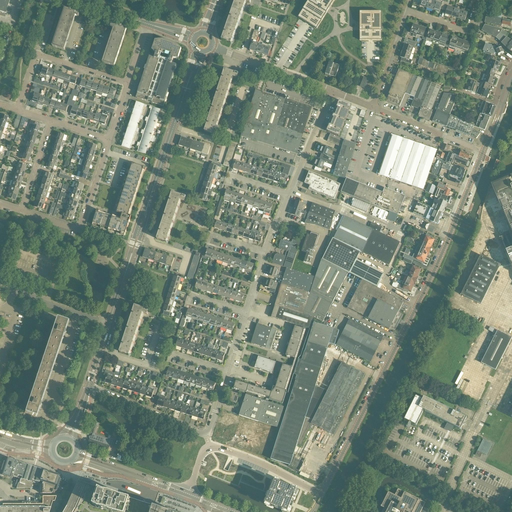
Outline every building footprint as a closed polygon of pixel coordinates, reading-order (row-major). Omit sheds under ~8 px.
[(230,43),(238,20),(245,2),(249,4),(250,0),(234,0),(221,40),(230,43)] [(308,0),(298,17),(317,29),(329,9),(335,0),(308,0)] [(434,4),(435,0),(433,0),(433,1),(429,0),(428,0),(427,4),(426,8),(432,10),(434,4)] [(445,4),(446,0),(443,0),(443,1),(439,0),(435,0),(434,4),(432,10),(439,12),(440,9),(443,10),(445,4)] [(452,17),(454,8),(448,6),(449,3),(446,2),(446,0),(445,4),(443,10),(446,11),(445,14),(452,17)] [(454,8),(452,17),(458,19),(460,11),(457,9),(458,7),(455,6),(454,9),(454,8)] [(63,49),(70,26),(74,16),(78,17),(79,14),(71,11),(71,10),(70,10),(69,10),(64,9),(52,47),(64,51),(64,50),(63,49)] [(467,13),(460,11),(458,19),(465,21),(467,13)] [(382,12),(360,12),(359,26),(359,40),(382,40),(382,12)] [(511,21),(491,18),(486,17),(484,22),(501,27),(502,24),(510,26),(511,21)] [(114,67),(125,34),(127,29),(122,28),(122,27),(120,26),(120,27),(112,24),(110,28),(115,29),(104,63),(102,62),(102,63),(114,67)] [(417,35),(420,26),(413,24),(410,33),(413,34),(412,37),(416,38),(417,35)] [(511,45),(508,43),(510,40),(506,38),(508,33),(501,31),(502,30),(484,25),(481,31),(496,37),(501,43),(511,53),(511,45)] [(426,29),(420,26),(417,35),(423,37),(422,39),(424,40),(426,35),(424,34),(426,29)] [(432,43),(436,32),(430,30),(428,36),(426,35),(424,40),(426,40),(426,41),(432,43)] [(438,45),(442,34),(436,32),(432,43),(438,45)] [(448,36),(442,34),(438,45),(444,47),(445,47),(446,47),(448,42),(446,42),(446,41),(448,42),(449,40),(447,39),(448,36)] [(458,39),(452,37),(450,43),(448,42),(446,47),(448,48),(448,49),(454,51),(458,39)] [(465,41),(458,39),(454,51),(461,53),(461,52),(465,41)] [(404,45),(402,51),(411,54),(413,48),(414,48),(416,42),(409,40),(407,46),(404,45)] [(471,44),(465,41),(461,52),(467,54),(471,44)] [(157,42),(156,42),(153,50),(157,51),(155,56),(153,55),(151,59),(150,58),(147,66),(146,65),(146,66),(147,66),(144,75),(143,75),(144,75),(143,79),(142,79),(142,80),(143,80),(141,84),(140,84),(141,84),(140,89),(139,88),(139,89),(138,93),(137,93),(138,93),(137,98),(136,97),(136,98),(147,102),(148,101),(152,102),(152,103),(163,107),(163,106),(164,102),(165,102),(164,102),(166,97),(166,98),(166,97),(165,97),(167,93),(168,93),(167,92),(168,88),(169,88),(168,88),(170,84),(171,84),(171,83),(170,83),(173,74),(174,75),(174,74),(173,74),(175,66),(174,66),(174,64),(172,64),(175,57),(177,58),(180,50),(179,50),(178,48),(176,47),(174,45),(172,44),(170,43),(169,43),(167,42),(164,42),(162,42),(160,42),(157,42)] [(255,52),(259,42),(256,42),(256,43),(252,42),(249,50),(255,52)] [(261,54),(264,46),(265,44),(262,43),(261,45),(258,44),(259,42),(255,52),(261,54)] [(487,44),(487,42),(485,44),(486,45),(484,50),(483,51),(494,55),(495,54),(494,54),(497,54),(494,47),(493,45),(493,46),(487,44)] [(267,47),(264,46),(261,54),(268,56),(270,48),(271,46),(268,45),(267,47)] [(496,46),(494,47),(497,54),(498,56),(504,53),(502,48),(500,46),(497,46),(496,46)] [(409,59),(411,54),(402,51),(400,57),(402,57),(401,61),(412,65),(414,61),(409,59)] [(493,57),(488,55),(486,61),(490,62),(487,71),(493,74),(495,70),(497,71),(500,64),(492,61),(493,57)] [(335,79),(339,66),(329,62),(324,77),(329,78),(329,76),(335,78),(335,79)] [(48,69),(43,67),(42,70),(39,69),(37,75),(40,76),(41,74),(46,75),(48,69)] [(215,130),(216,126),(232,77),(237,79),(239,73),(233,71),(233,72),(224,69),(204,131),(216,135),(217,130),(215,130)] [(413,75),(399,69),(386,102),(399,107),(405,94),(413,75)] [(492,77),(493,74),(487,71),(481,88),(486,90),(488,84),(492,85),(495,78),(492,77)] [(63,81),(65,75),(60,73),(58,79),(57,82),(62,84),(63,81)] [(414,98),(422,79),(413,75),(405,94),(414,98)] [(368,79),(364,77),(360,87),(364,88),(368,79)] [(420,110),(431,83),(422,79),(414,98),(411,106),(419,110),(420,110)] [(490,92),(486,90),(481,88),(479,88),(480,84),(469,80),(465,90),(486,98),(489,92),(490,92)] [(91,90),(93,83),(87,82),(85,88),(84,90),(90,92),(91,90)] [(431,83),(420,110),(418,116),(429,121),(432,114),(431,113),(433,111),(431,110),(435,101),(438,102),(443,88),(431,83)] [(104,87),(98,85),(96,92),(95,94),(101,96),(102,94),(104,87)] [(112,90),(110,89),(108,95),(107,98),(113,100),(116,90),(113,89),(112,90)] [(295,152),(299,140),(306,119),(308,120),(312,108),(291,101),(290,103),(257,92),(243,135),(295,152)] [(446,127),(450,116),(449,115),(458,95),(444,93),(432,122),(446,127)] [(339,101),(335,111),(347,116),(350,110),(351,106),(339,101)] [(136,102),(134,109),(142,111),(144,107),(146,108),(147,106),(135,102),(136,102)] [(482,102),(480,108),(484,109),(483,110),(487,111),(487,110),(490,111),(491,112),(494,112),(496,106),(486,103),(482,102)] [(79,107),(76,106),(75,109),(72,108),(70,114),(76,116),(78,109),(79,107)] [(151,109),(150,114),(158,117),(160,110),(161,111),(150,107),(149,109),(151,109)] [(484,109),(480,108),(479,110),(482,112),(481,114),(489,117),(491,118),(494,112),(491,112),(490,111),(487,110),(487,111),(483,110),(484,109)] [(141,116),(142,111),(134,109),(133,111),(132,111),(131,115),(143,118),(143,117),(141,116)] [(335,111),(331,121),(343,127),(347,116),(335,111)] [(102,114),(101,117),(99,123),(105,125),(107,116),(102,114)] [(157,119),(158,117),(150,114),(148,118),(146,118),(145,119),(157,123),(158,120),(157,119)] [(484,131),(489,117),(480,114),(475,127),(484,131)] [(142,120),(143,118),(131,115),(130,118),(131,119),(130,121),(138,124),(140,120),(142,120)] [(455,130),(460,120),(450,116),(446,127),(455,130)] [(156,127),(157,123),(145,119),(145,121),(147,122),(146,126),(154,129),(155,127),(156,127)] [(460,120),(455,130),(455,131),(469,137),(469,136),(476,139),(480,134),(472,129),(474,125),(460,120)] [(38,126),(39,124),(30,121),(29,124),(30,124),(28,130),(31,131),(37,133),(39,127),(38,126)] [(137,128),(138,124),(130,121),(129,124),(128,123),(127,127),(138,131),(139,129),(137,128)] [(331,121),(326,132),(339,137),(343,127),(331,121)] [(153,132),(154,129),(146,126),(144,131),(142,130),(141,132),(153,136),(154,132),(153,132)] [(138,133),(138,131),(127,127),(125,131),(127,131),(126,134),(134,136),(136,132),(138,133)] [(152,139),(153,136),(141,132),(141,134),(143,134),(141,139),(150,142),(151,139),(152,139)] [(58,133),(56,139),(62,141),(64,135),(58,133)] [(133,141),(134,136),(126,134),(125,136),(124,136),(122,140),(134,144),(135,142),(133,141)] [(342,140),(342,139),(330,134),(327,142),(340,147),(333,175),(345,178),(355,145),(343,141),(342,140)] [(437,151),(391,135),(378,175),(377,175),(423,190),(437,151)] [(184,148),(187,139),(181,137),(178,146),(184,148)] [(149,144),(150,142),(141,139),(140,143),(138,143),(137,144),(149,148),(150,145),(149,144)] [(190,150),(193,141),(187,139),(184,148),(190,150)] [(134,145),(134,144),(122,140),(121,143),(122,144),(122,146),(120,146),(131,150),(130,149),(131,145),(134,145)] [(195,151),(198,143),(193,141),(190,150),(195,151)] [(201,153),(204,145),(198,143),(195,151),(201,153)] [(148,152),(149,148),(137,144),(137,146),(139,147),(137,152),(136,151),(136,152),(147,155),(146,154),(146,152),(148,152)] [(441,150),(446,152),(449,146),(443,144),(441,150)] [(210,147),(204,145),(201,153),(207,155),(210,147)] [(330,150),(321,146),(319,153),(322,155),(321,158),(333,162),(335,157),(330,155),(328,154),(330,150)] [(461,151),(458,157),(467,161),(469,155),(461,151)] [(453,162),(455,156),(449,153),(448,156),(446,155),(445,158),(446,159),(447,158),(452,160),(451,162),(453,162)] [(91,163),(93,157),(86,155),(85,155),(84,157),(83,160),(91,163)] [(465,166),(467,161),(458,157),(455,156),(453,162),(465,166)] [(333,162),(321,158),(320,161),(316,159),(313,166),(321,170),(323,166),(324,163),(332,166),(333,162)] [(438,159),(436,158),(431,173),(438,176),(441,168),(444,163),(442,160),(438,159)] [(89,169),(91,163),(83,160),(81,166),(89,169)] [(238,171),(241,163),(235,161),(233,169),(233,170),(236,171),(236,170),(238,171)] [(210,165),(208,171),(215,173),(217,167),(220,169),(221,166),(212,162),(211,165),(210,165)] [(18,163),(16,170),(24,172),(26,166),(18,163)] [(244,172),(247,165),(241,163),(238,171),(244,172)] [(451,168),(452,166),(444,163),(441,168),(449,171),(451,168)] [(144,168),(132,164),(117,213),(118,213),(116,219),(99,213),(99,211),(97,210),(96,212),(93,223),(109,228),(109,229),(125,234),(129,223),(130,218),(131,219),(131,217),(128,216),(143,170),(145,171),(146,169),(144,168)] [(250,174),(252,167),(247,165),(244,172),(250,174)] [(454,165),(452,166),(451,168),(455,170),(453,176),(460,178),(461,178),(462,176),(461,175),(463,169),(454,165)] [(87,174),(89,169),(81,166),(79,171),(87,174)] [(256,176),(258,169),(252,167),(250,174),(256,176)] [(276,171),(273,181),(279,183),(281,178),(284,179),(285,175),(288,176),(289,170),(284,168),(282,173),(276,171)] [(262,178),(264,170),(258,169),(256,176),(262,178)] [(22,178),(24,172),(16,170),(14,175),(22,178)] [(267,179),(270,172),(264,170),(262,178),(267,179)] [(273,181),(276,171),(270,170),(270,172),(267,179),(273,181)] [(85,180),(87,174),(79,171),(78,171),(76,177),(85,180)] [(213,179),(215,173),(208,171),(206,176),(213,179)] [(45,172),(43,179),(51,181),(53,175),(45,172)] [(340,185),(309,172),(304,183),(310,186),(308,190),(333,200),(340,185)] [(20,184),(22,178),(14,175),(12,181),(20,184)] [(511,175),(510,176),(511,180),(511,189),(507,179),(491,186),(499,204),(502,211),(511,233),(511,234),(500,240),(506,253),(506,254),(511,267),(511,175)] [(212,185),(213,179),(206,176),(204,182),(212,185)] [(356,182),(346,178),(341,192),(397,215),(399,211),(403,212),(405,208),(401,206),(404,196),(384,188),(382,193),(356,182)] [(50,187),(51,181),(43,179),(41,184),(50,187)] [(19,189),(20,184),(12,181),(10,187),(19,189)] [(76,182),(74,188),(82,191),(84,185),(76,182)] [(211,188),(212,185),(204,182),(202,188),(212,191),(213,188),(211,188)] [(437,188),(438,188),(444,191),(443,195),(447,197),(450,190),(446,188),(447,186),(438,183),(436,187),(438,187),(437,188)] [(48,192),(50,187),(41,184),(39,190),(48,192)] [(19,189),(10,187),(8,192),(17,195),(19,189)] [(80,197),(82,191),(74,188),(72,194),(80,197)] [(212,191),(202,188),(200,194),(208,196),(210,197),(212,191)] [(444,191),(438,188),(434,198),(436,199),(436,200),(446,204),(446,203),(450,204),(452,199),(443,195),(444,191)] [(46,198),(48,192),(39,190),(38,196),(46,198)] [(17,195),(8,192),(6,191),(5,194),(7,195),(6,198),(15,201),(17,195)] [(229,202),(232,192),(226,191),(223,200),(229,202)] [(235,201),(237,194),(232,192),(229,202),(232,203),(232,200),(235,201)] [(165,242),(168,234),(179,201),(184,202),(186,196),(181,194),(181,196),(171,193),(156,239),(165,242)] [(78,202),(80,197),(72,194),(70,200),(78,202)] [(206,202),(208,196),(200,194),(199,199),(206,202)] [(237,194),(235,201),(236,201),(235,204),(241,205),(241,203),(244,196),(243,196),(244,195),(243,195),(241,194),(240,194),(240,195),(237,194)] [(44,204),(46,198),(38,196),(36,201),(44,204)] [(354,198),(351,206),(367,211),(370,204),(354,198)] [(258,208),(260,201),(255,199),(252,207),(253,207),(252,208),(255,209),(255,207),(258,208)] [(76,208),(78,202),(70,200),(68,205),(76,208)] [(444,209),(446,204),(436,200),(432,209),(442,213),(443,212),(444,212),(444,210),(444,209)] [(42,210),(44,204),(36,201),(34,207),(42,210)] [(263,213),(266,203),(266,202),(263,201),(263,202),(260,201),(258,208),(257,211),(263,213)] [(295,201),(293,208),(301,211),(303,204),(295,201)] [(442,213),(432,209),(417,202),(414,209),(413,208),(412,211),(413,211),(412,214),(437,224),(442,213)] [(272,205),(266,203),(263,213),(269,214),(272,205)] [(309,206),(307,212),(332,221),(335,211),(312,203),(310,207),(309,206)] [(74,214),(76,208),(68,205),(66,211),(74,214)] [(299,217),(301,211),(293,208),(291,214),(299,217)] [(72,220),(74,214),(66,211),(65,211),(64,213),(65,214),(64,217),(72,220)] [(333,221),(332,221),(307,212),(304,219),(306,220),(304,224),(306,224),(315,225),(329,231),(331,226),(333,221)] [(342,220),(333,238),(360,251),(389,265),(400,243),(379,233),(382,227),(371,222),(369,228),(344,216),(342,220)] [(415,227),(421,229),(423,223),(417,220),(415,227)] [(226,232),(228,225),(222,223),(220,230),(226,232)] [(237,235),(239,228),(233,226),(231,234),(237,235)] [(254,241),(256,234),(257,231),(251,230),(251,232),(248,239),(254,241)] [(256,234),(254,241),(260,242),(262,235),(260,235),(261,233),(257,231),(256,234)] [(319,235),(311,232),(310,235),(307,234),(301,251),(306,253),(303,262),(310,264),(314,251),(313,251),(319,235)] [(426,234),(422,242),(431,246),(434,240),(430,238),(431,237),(428,236),(428,235),(426,234)] [(288,252),(288,254),(295,257),(297,250),(293,249),(294,244),(299,245),(300,241),(293,238),(291,242),(284,240),(284,239),(283,239),(281,239),(278,247),(279,249),(281,249),(280,249),(281,250),(281,249),(286,251),(287,251),(288,252)] [(333,238),(323,259),(348,272),(377,287),(383,275),(383,274),(356,259),(360,251),(333,238)] [(430,247),(431,246),(422,242),(420,241),(419,244),(421,244),(420,247),(429,252),(429,251),(430,251),(431,249),(430,249),(431,248),(430,247)] [(429,252),(420,247),(417,253),(426,257),(427,255),(428,253),(429,252)] [(148,259),(151,251),(145,249),(142,257),(148,259)] [(210,259),(213,251),(207,250),(207,252),(204,251),(201,259),(207,261),(208,258),(210,259)] [(154,261),(157,253),(151,251),(148,259),(154,261)] [(216,261),(219,253),(213,251),(210,259),(216,261)] [(159,263),(162,255),(157,253),(154,261),(159,263)] [(222,262),(224,255),(225,254),(224,254),(222,253),(221,253),(221,254),(219,253),(216,261),(222,262)] [(291,269),(295,257),(288,254),(287,257),(285,256),(279,254),(277,253),(275,255),(272,263),(286,268),(291,269)] [(423,263),(426,257),(417,253),(415,259),(417,260),(416,261),(419,262),(420,261),(423,263)] [(165,265),(168,257),(162,255),(159,263),(165,265)] [(230,257),(231,256),(230,256),(228,255),(227,255),(227,256),(224,255),(222,262),(228,264),(230,257)] [(481,305),(500,265),(480,255),(461,295),(481,305)] [(174,259),(168,257),(165,265),(171,267),(174,259)] [(234,266),(236,259),(230,257),(228,264),(227,267),(230,267),(231,265),(234,266)] [(323,259),(321,258),(303,314),(312,317),(313,317),(322,321),(348,272),(323,259)] [(239,268),(242,260),(236,259),(234,266),(233,268),(236,269),(236,267),(239,268)] [(245,270),(248,262),(242,260),(239,268),(240,268),(239,270),(241,271),(242,269),(245,270)] [(253,264),(248,262),(245,270),(245,272),(250,274),(253,264)] [(412,265),(409,271),(418,275),(420,269),(417,267),(417,266),(415,265),(414,266),(412,265)] [(276,278),(278,271),(279,269),(271,267),(268,275),(276,278)] [(315,277),(286,268),(281,284),(309,293),(315,277)] [(417,277),(418,275),(409,271),(406,277),(416,281),(416,280),(417,279),(417,278),(417,277)] [(174,276),(172,282),(179,285),(180,285),(181,285),(182,283),(180,282),(182,279),(174,276)] [(415,282),(416,281),(406,277),(404,282),(413,286),(414,284),(414,285),(414,284),(415,284),(415,283),(415,282)] [(278,283),(267,279),(265,287),(270,288),(269,291),(274,293),(278,283)] [(395,298),(395,297),(362,280),(347,307),(389,329),(401,305),(400,305),(402,302),(395,298)] [(178,291),(179,285),(172,282),(170,288),(178,291)] [(206,292),(209,284),(203,282),(201,290),(201,291),(204,292),(205,291),(206,292)] [(410,292),(413,286),(404,282),(403,285),(401,285),(401,286),(400,285),(398,289),(406,292),(407,291),(410,292)] [(212,293),(215,286),(209,284),(206,292),(212,293)] [(309,293),(281,284),(274,306),(303,314),(309,293)] [(218,295),(221,288),(215,286),(212,293),(218,295)] [(224,297),(227,287),(224,286),(224,289),(221,288),(218,295),(224,297)] [(230,299),(232,291),(233,289),(230,288),(229,290),(226,289),(227,287),(224,297),(230,299)] [(176,296),(178,291),(170,288),(169,289),(168,291),(169,292),(168,294),(176,296)] [(236,300),(238,293),(238,291),(236,290),(235,292),(232,291),(230,299),(236,300)] [(244,295),(238,293),(236,300),(241,302),(244,295)] [(174,302),(176,296),(168,294),(167,294),(167,296),(167,297),(167,300),(174,302)] [(172,308),(174,302),(167,300),(165,305),(172,308)] [(128,355),(141,316),(142,313),(147,315),(149,309),(144,307),(144,308),(134,305),(119,352),(128,355)] [(169,317),(172,308),(165,305),(163,311),(164,311),(163,315),(169,317)] [(274,306),(271,317),(309,329),(312,318),(274,306)] [(190,310),(188,310),(186,317),(192,319),(194,311),(194,310),(191,309),(191,310),(190,310)] [(196,312),(194,311),(192,319),(197,321),(200,313),(200,312),(197,311),(196,312)] [(200,313),(197,321),(196,323),(202,325),(203,322),(206,315),(200,313)] [(211,317),(206,315),(203,322),(209,324),(211,317)] [(214,318),(211,317),(209,324),(215,326),(217,319),(217,318),(214,317),(214,318)] [(219,319),(217,319),(215,326),(220,328),(223,320),(223,319),(220,318),(220,319),(219,319)] [(55,319),(40,366),(50,369),(62,336),(64,336),(66,331),(63,331),(66,322),(55,319)] [(370,362),(375,352),(383,336),(349,319),(336,345),(370,362)] [(226,330),(229,322),(223,320),(220,328),(226,330)] [(231,323),(229,322),(226,330),(232,331),(234,324),(234,323),(231,322),(231,323)] [(297,375),(271,459),(290,465),(289,467),(299,472),(303,464),(292,458),(305,417),(313,420),(327,391),(315,386),(328,343),(334,345),(339,330),(313,323),(302,361),(299,360),(294,374),(297,375)] [(276,331),(257,324),(253,335),(251,343),(261,347),(265,348),(270,350),(276,331)] [(304,329),(295,326),(285,356),(295,359),(304,329)] [(481,363),(491,368),(495,370),(511,338),(497,331),(481,363)] [(181,348),(184,341),(176,338),(174,345),(176,345),(175,346),(178,347),(178,348),(180,349),(181,349),(181,348)] [(187,350),(190,343),(184,341),(181,348),(187,350)] [(193,352),(195,344),(190,343),(187,350),(193,352)] [(199,354),(201,346),(195,344),(193,352),(199,354)] [(205,356),(207,348),(201,346),(199,354),(205,356)] [(211,358),(213,350),(207,348),(205,356),(211,358)] [(217,359),(219,352),(213,350),(211,358),(217,359)] [(225,354),(219,352),(217,359),(219,360),(219,361),(221,362),(222,362),(222,361),(225,354)] [(275,362),(258,357),(254,368),(270,373),(272,372),(275,362)] [(364,374),(342,363),(327,391),(313,420),(311,424),(333,435),(358,385),(359,385),(361,381),(360,381),(364,374)] [(272,392),(236,381),(234,388),(247,393),(247,391),(270,398),(269,400),(283,404),(287,391),(285,390),(292,368),(283,365),(275,387),(272,392),(272,391),(272,392)] [(50,369),(40,366),(24,413),(34,417),(37,408),(40,409),(41,404),(39,403),(50,369)] [(172,378),(174,370),(174,369),(171,368),(171,369),(168,368),(167,371),(165,370),(163,377),(166,378),(166,376),(172,378)] [(178,380),(180,372),(180,371),(177,370),(177,371),(174,370),(172,378),(178,380)] [(110,385),(113,377),(107,375),(108,373),(105,372),(102,379),(105,380),(104,383),(110,385)] [(184,381),(186,374),(180,372),(178,380),(184,381)] [(189,383),(192,376),(186,374),(184,381),(189,383)] [(195,385),(198,378),(192,376),(189,383),(195,385)] [(116,387),(119,379),(113,377),(110,385),(116,387)] [(203,379),(204,380),(204,379),(203,378),(201,377),(200,378),(198,378),(195,385),(201,387),(203,379)] [(122,389),(125,381),(119,379),(116,387),(122,389)] [(128,391),(131,380),(129,379),(128,382),(125,381),(122,389),(128,391)] [(207,389),(209,381),(204,380),(203,379),(201,387),(207,389)] [(134,392),(137,382),(131,380),(128,391),(134,392)] [(215,383),(209,381),(207,389),(207,391),(209,392),(210,390),(213,391),(215,383)] [(140,394),(142,387),(143,384),(137,382),(134,392),(140,394)] [(148,386),(148,389),(145,396),(151,398),(152,395),(155,395),(157,389),(148,386)] [(238,394),(231,392),(228,401),(236,404),(239,394),(242,395),(242,393),(239,392),(238,394)] [(157,403),(157,405),(163,407),(165,399),(166,397),(157,394),(155,402),(157,403)] [(283,407),(275,404),(246,394),(239,415),(258,421),(263,423),(268,425),(277,427),(283,407)] [(466,418),(454,411),(430,400),(423,397),(422,400),(416,397),(404,420),(416,426),(423,412),(423,411),(425,411),(424,412),(460,430),(461,428),(466,431),(471,422),(465,420),(466,418)] [(169,409),(171,401),(165,399),(163,407),(169,409)] [(177,403),(171,401),(169,409),(174,411),(177,403)] [(183,403),(177,401),(177,403),(174,411),(180,412),(183,403)] [(186,414),(189,407),(188,407),(189,405),(183,403),(180,412),(186,414)] [(192,416),(194,409),(189,407),(186,414),(192,416)] [(198,418),(200,411),(194,409),(192,416),(198,418)] [(206,413),(200,411),(198,418),(204,420),(206,413)] [(109,443),(113,445),(115,440),(111,439),(110,440),(94,434),(98,423),(92,421),(88,433),(92,434),(91,437),(92,437),(92,440),(89,439),(87,448),(105,454),(105,453),(107,453),(109,446),(109,443)] [(492,444),(483,439),(477,451),(486,455),(492,444)] [(13,476),(17,462),(5,458),(0,472),(0,475),(12,479),(13,476)] [(275,481),(273,485),(230,468),(228,471),(223,470),(225,466),(212,460),(206,475),(267,500),(265,504),(285,511),(288,511),(297,490),(275,481)] [(43,470),(17,462),(13,476),(19,479),(16,489),(31,489),(33,481),(39,483),(40,480),(43,470)] [(57,475),(43,470),(40,480),(41,482),(43,483),(42,484),(41,484),(40,485),(40,494),(52,494),(52,493),(54,494),(55,492),(56,491),(60,480),(57,475)] [(170,511),(169,511),(170,511),(169,511),(167,511),(166,511),(164,510),(163,510),(161,509),(160,509),(159,508),(158,508),(154,507),(154,506),(153,506),(152,506),(152,505),(152,506),(147,504),(142,503),(142,502),(141,502),(132,499),(131,499),(130,499),(130,498),(129,498),(123,497),(124,497),(123,497),(120,496),(119,496),(119,495),(119,496),(117,495),(115,494),(114,493),(114,494),(110,492),(109,492),(104,491),(105,491),(104,491),(102,490),(99,489),(100,489),(99,488),(98,488),(97,488),(97,487),(96,488),(95,487),(92,486),(90,486),(90,485),(89,485),(87,485),(87,484),(86,484),(85,484),(84,484),(80,482),(79,482),(79,483),(78,486),(77,486),(77,487),(76,488),(77,488),(76,489),(75,490),(76,490),(75,492),(74,492),(75,492),(73,495),(73,497),(72,496),(72,497),(71,499),(71,500),(71,501),(70,501),(70,502),(69,504),(69,505),(68,506),(68,507),(67,509),(67,508),(67,509),(66,511),(65,511),(170,511)] [(404,511),(405,511),(406,511),(420,511),(425,503),(398,489),(394,495),(388,492),(381,507),(384,509),(382,511),(404,511)] [(0,504),(0,511),(48,511),(52,502),(54,501),(56,496),(42,496),(42,504),(3,504),(0,504)]
